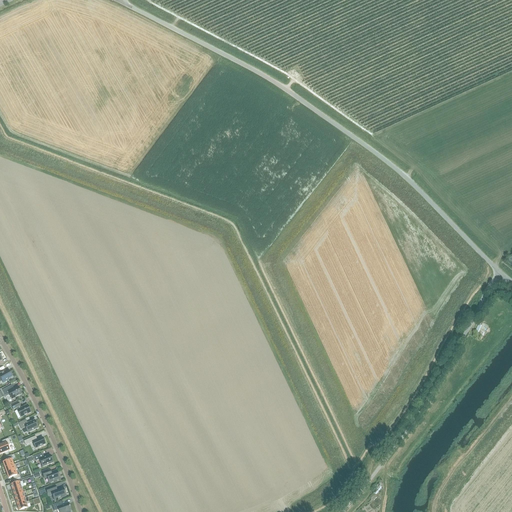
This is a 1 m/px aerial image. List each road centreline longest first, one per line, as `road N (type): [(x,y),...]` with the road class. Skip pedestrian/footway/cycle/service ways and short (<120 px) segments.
road 1 (unclassified): [(500,273),(403,174),(292,94),(118,0)]
road 2 (unclassified): [(342,511),(412,422),(500,273)]
road 3 (residential): [(0,341),(39,408),(80,511)]
